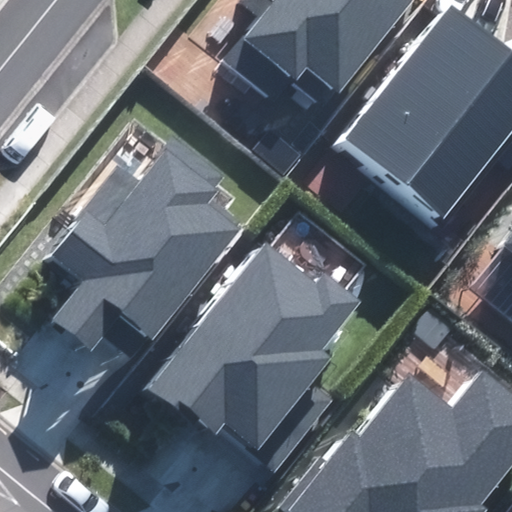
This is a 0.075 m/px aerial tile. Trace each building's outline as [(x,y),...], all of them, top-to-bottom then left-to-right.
[(259,16),(225,58),(271,95),(300,59),(336,88),(407,0),(246,0),(244,3),(259,16)] [(446,12),(339,145),(453,236),(511,162),(511,46),(503,57),(446,12)] [(141,185),(119,167),(50,253),(83,280),(53,318),(91,348),(119,315),(148,338),(236,228),(204,202),(214,189),(213,188),(222,177),(176,141),(141,185)] [(263,245),(148,389),(210,439),(222,424),(276,467),(332,398),(312,382),(330,359),(319,351),(357,303),(324,276),(315,287),(263,245)] [(320,459),(284,504),(294,511),(482,511),(484,510),(477,505),(511,461),(511,393),(486,372),(454,413),(412,380),(363,442),(353,434),(328,466),(320,459)]
